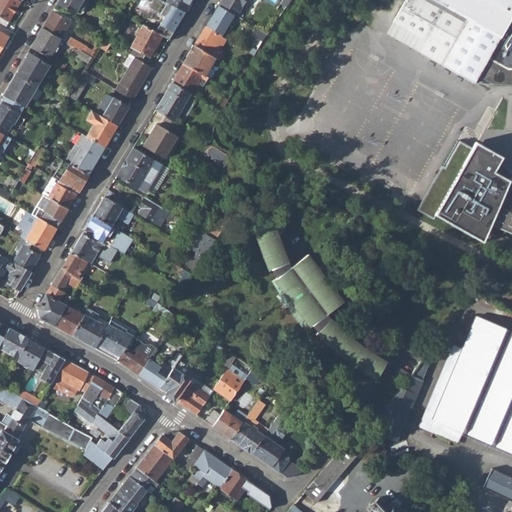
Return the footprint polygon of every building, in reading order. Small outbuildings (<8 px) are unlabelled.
[(0,0),(0,25),(5,28),(21,0),(20,0),(0,0)] [(57,0),(56,2),(75,13),(77,8),(83,11),(89,0),(57,0)] [(162,0),(153,0),(150,5),(157,10),(163,1),(162,0)] [(172,4),(185,11),(192,0),(167,0),(166,2),(172,4)] [(232,13),(233,13),(237,5),(236,5),(239,0),(221,0),(218,5),(232,13)] [(415,51),(442,66),(468,21),(431,0),(406,0),(394,22),(422,38),(415,51)] [(511,14),(511,0),(431,0),(468,21),(498,38),(511,14)] [(185,11),(172,4),(168,13),(181,19),(185,11)] [(205,27),(218,34),(229,16),(230,17),(232,13),(218,5),(205,27)] [(78,49),(92,58),(95,52),(69,36),(74,26),(79,29),(81,25),(53,8),(41,27),(60,38),(78,49)] [(276,10),(262,31),(268,34),(282,14),(276,10)] [(487,59),(477,77),(492,86),(511,86),(511,14),(498,38),(489,56),(487,59)] [(489,56),(498,38),(468,21),(442,66),(473,84),(477,77),(487,59),(489,56)] [(422,38),(394,22),(386,34),(415,51),(422,38)] [(133,56),(142,61),(146,54),(149,56),(155,45),(157,45),(162,35),(142,24),(136,35),(137,36),(127,52),(129,53),(133,56)] [(58,42),(60,38),(41,27),(30,47),(49,57),(54,50),(56,51),(61,43),(58,42)] [(214,58),(219,61),(222,54),(218,51),(220,48),(225,50),(231,41),(218,34),(205,27),(194,46),(214,58)] [(254,33),(265,39),(268,34),(262,31),(257,28),(254,33)] [(0,49),(8,36),(0,30),(0,49)] [(98,46),(107,51),(112,43),(103,38),(98,46)] [(183,63),(204,75),(214,58),(194,46),(183,63)] [(92,58),(78,49),(77,52),(79,54),(78,57),(88,63),(92,58)] [(36,87),(49,64),(27,51),(14,73),(36,87)] [(123,63),(127,66),(133,56),(129,53),(123,63)] [(142,61),(133,56),(127,66),(115,88),(133,99),(152,67),(142,61)] [(51,65),(62,71),(65,66),(54,60),(51,65)] [(172,83),(190,93),(197,82),(203,85),(207,77),(204,75),(183,63),(172,83)] [(69,96),(76,100),(87,82),(93,85),(97,78),(84,70),(78,81),(69,96)] [(22,106),(24,107),(36,87),(14,73),(1,96),(3,97),(22,106)] [(54,97),(64,103),(69,96),(78,81),(67,74),(54,97)] [(166,115),(174,120),(182,107),(185,108),(188,102),(194,105),(198,98),(190,93),(172,83),(156,109),(166,115)] [(96,112),(118,125),(129,106),(107,93),(96,112)] [(0,129),(5,133),(12,121),(13,122),(22,106),(3,97),(0,102),(0,129)] [(217,109),(221,112),(228,100),(223,97),(217,109)] [(93,123),(87,135),(105,146),(118,125),(96,112),(91,110),(86,119),(93,123)] [(143,145),(166,156),(178,136),(175,134),(182,125),(174,120),(166,115),(161,126),(156,123),(143,145)] [(0,150),(2,151),(10,136),(5,133),(0,129),(0,150)] [(70,163),(88,174),(105,146),(87,135),(82,132),(76,143),(80,145),(70,163)] [(45,148),(46,149),(49,143),(42,139),(39,145),(45,148)] [(485,243),(493,225),(511,232),(511,178),(504,174),(493,168),(499,157),(490,152),(487,158),(457,142),(443,169),(440,167),(417,212),(433,220),(437,216),(485,243)] [(33,164),(34,165),(38,158),(45,148),(39,145),(29,162),(33,164)] [(117,176),(145,191),(161,163),(134,147),(117,176)] [(60,181),(78,191),(88,174),(70,163),(63,159),(53,176),(60,181)] [(23,181),(24,182),(31,170),(30,170),(33,164),(29,162),(19,179),(23,181)] [(4,180),(14,187),(17,181),(6,175),(4,180)] [(511,310),(511,276),(320,175),(305,203),(345,223),(355,229),(395,249),(470,289),(511,310)] [(47,196),(68,209),(78,191),(60,181),(53,176),(52,176),(42,193),(47,196)] [(7,199),(11,201),(13,197),(14,198),(23,181),(19,179),(17,181),(14,187),(10,193),(7,199)] [(0,194),(7,199),(10,193),(0,186),(0,194)] [(119,196),(109,189),(107,191),(104,196),(122,207),(132,213),(136,206),(126,201),(125,202),(118,198),(119,196)] [(39,218),(56,228),(68,209),(47,196),(40,208),(44,210),(39,218)] [(93,215),(110,225),(115,217),(127,224),(133,213),(132,213),(122,207),(104,196),(93,215)] [(153,220),(160,224),(165,214),(167,215),(166,216),(179,224),(182,220),(145,197),(140,207),(143,208),(140,213),(152,221),(153,220)] [(202,232),(215,240),(237,209),(229,204),(210,233),(203,230),(202,232)] [(93,235),(121,251),(123,252),(132,238),(110,225),(93,215),(87,225),(96,230),(93,235)] [(23,237),(44,249),(56,228),(39,218),(38,217),(26,237),(24,236),(23,237)] [(278,227),(276,219),(254,226),(269,268),(272,267),(286,262),(273,228),(276,228),(278,227)] [(196,252),(204,256),(215,240),(202,232),(182,220),(179,224),(194,233),(194,234),(198,237),(190,248),(196,252)] [(286,262),(272,267),(275,276),(291,265),(276,228),(273,228),(286,262)] [(72,251),(90,262),(99,246),(117,257),(121,251),(93,235),(84,230),(72,251)] [(9,260),(30,272),(40,255),(19,244),(10,258),(9,260)] [(61,269),(80,280),(90,262),(72,251),(61,269)] [(0,275),(4,268),(9,260),(10,258),(0,252),(0,275)] [(187,267),(194,271),(204,256),(196,252),(187,267)] [(305,328),(311,324),(327,312),(344,299),(308,253),(291,265),(275,276),(272,279),(287,303),(287,304),(305,328)] [(9,260),(4,268),(11,272),(5,281),(19,290),(30,272),(9,260)] [(181,279),(186,282),(192,273),(183,268),(180,274),(183,275),(181,279)] [(52,285),(61,289),(68,278),(78,284),(80,280),(61,269),(52,285)] [(48,292),(60,299),(60,297),(64,291),(61,289),(52,285),(48,292)] [(60,297),(68,302),(71,295),(64,291),(60,297)] [(40,316),(55,324),(66,305),(46,294),(38,307),(40,316)] [(55,324),(72,334),(83,315),(79,312),(81,308),(71,303),(69,307),(66,305),(55,324)] [(327,312),(311,324),(317,331),(329,319),(339,329),(351,340),(361,348),(372,356),(377,359),(378,357),(374,353),(352,337),(327,312)] [(72,334),(95,347),(109,322),(97,316),(95,320),(84,313),(83,315),(72,334)] [(511,333),(474,318),(461,349),(452,346),(419,425),(460,442),(464,433),(511,453),(511,333)] [(372,356),(361,348),(351,340),(339,329),(329,319),(317,331),(315,333),(349,363),(361,370),(374,379),(386,360),(379,355),(378,357),(377,359),(372,356)] [(133,336),(131,336),(121,329),(122,326),(110,320),(109,322),(95,347),(117,359),(131,339),(133,336)] [(0,342),(0,347),(18,357),(23,349),(28,339),(8,327),(0,342)] [(117,359),(138,374),(149,358),(156,348),(150,344),(144,344),(133,336),(131,339),(117,359)] [(31,364),(35,366),(40,357),(45,348),(28,339),(23,349),(31,353),(28,359),(32,362),(31,364)] [(223,364),(228,368),(231,363),(236,357),(216,342),(213,347),(227,357),(223,364)] [(64,358),(45,348),(40,357),(35,366),(43,370),(39,377),(50,383),(53,377),(64,358)] [(171,361),(175,365),(179,359),(182,354),(177,351),(171,361)] [(94,375),(64,358),(53,377),(50,383),(48,386),(57,391),(58,389),(69,395),(74,393),(77,388),(78,389),(79,387),(85,391),(86,389),(94,375)] [(159,388),(174,367),(163,360),(159,365),(149,358),(138,374),(159,388)] [(159,388),(175,400),(187,382),(192,376),(196,371),(179,359),(175,365),(174,367),(159,388)] [(214,389),(230,400),(246,378),(247,375),(231,363),(228,368),(214,389)] [(412,374),(400,364),(395,371),(407,380),(410,377),(412,374)] [(247,375),(246,378),(254,383),(260,375),(252,369),(247,375)] [(86,389),(105,402),(113,387),(94,375),(86,389)] [(192,376),(187,382),(209,396),(213,390),(192,376)] [(374,434),(396,443),(421,381),(410,377),(407,380),(404,385),(401,389),(385,407),(374,434)] [(18,395),(21,390),(4,381),(2,386),(18,395)] [(197,414),(209,396),(187,382),(175,400),(197,414)] [(0,471),(9,456),(30,418),(85,449),(83,454),(103,470),(112,457),(95,444),(93,442),(92,438),(43,410),(36,406),(18,395),(2,386),(0,385),(0,399),(14,407),(18,405),(12,416),(6,413),(2,421),(0,420),(0,471)] [(105,402),(101,410),(98,415),(106,421),(122,393),(113,387),(105,402)] [(18,395),(36,406),(40,400),(21,389),(21,390),(18,395)] [(98,415),(101,410),(90,402),(91,398),(84,393),(80,400),(98,415)] [(130,412),(115,429),(118,431),(128,438),(143,419),(139,404),(129,398),(125,403),(124,408),(130,412)] [(36,406),(43,410),(47,404),(40,400),(36,406)] [(93,419),(112,433),(115,429),(106,421),(98,415),(80,400),(78,403),(74,410),(90,422),(93,419)] [(251,452),(264,434),(267,430),(262,427),(261,428),(252,422),(264,405),(258,400),(242,422),(231,438),(251,452)] [(204,420),(212,426),(221,414),(214,409),(209,416),(207,415),(204,420)] [(212,426),(231,438),(242,422),(224,409),(221,414),(212,426)] [(264,434),(251,452),(257,456),(258,455),(263,459),(262,460),(286,477),(298,475),(303,470),(287,459),(286,454),(279,449),(281,447),(273,441),(276,437),(279,439),(286,428),(283,427),(286,422),(286,417),(279,412),(267,430),(264,434)] [(128,438),(118,431),(111,440),(107,437),(102,441),(100,440),(95,444),(112,457),(128,438)] [(173,459),(175,461),(184,449),(181,447),(188,439),(177,432),(163,434),(155,444),(173,459)] [(303,492),(316,502),(362,449),(349,438),(303,492)] [(137,467),(154,481),(173,459),(155,444),(137,467)] [(182,466),(189,472),(193,466),(204,450),(197,446),(182,466)] [(199,470),(194,477),(199,481),(215,458),(204,450),(193,466),(199,470)] [(207,479),(219,487),(231,469),(215,458),(199,481),(198,483),(202,486),(207,479)] [(429,464),(456,481),(459,476),(432,459),(429,464)] [(146,490),(150,493),(158,484),(154,481),(137,467),(130,476),(146,490)] [(218,488),(237,500),(243,491),(244,489),(248,492),(247,494),(269,509),(271,507),(268,495),(231,469),(219,487),(218,488)] [(484,486),(511,500),(511,478),(492,469),(484,486)] [(189,480),(196,486),(198,483),(199,481),(194,477),(192,475),(189,480)] [(110,502),(121,511),(129,511),(137,503),(136,502),(146,490),(130,476),(110,502)] [(1,511),(0,511),(0,507),(13,491),(9,489),(6,489),(0,496),(0,511),(1,511)] [(167,507),(172,511),(178,501),(174,497),(167,507)] [(402,511),(399,508),(397,509),(391,504),(387,507),(379,499),(370,507),(372,509),(369,511),(402,511)] [(172,511),(177,511),(183,505),(178,501),(172,511)] [(101,511),(121,511),(110,502),(101,511)]
